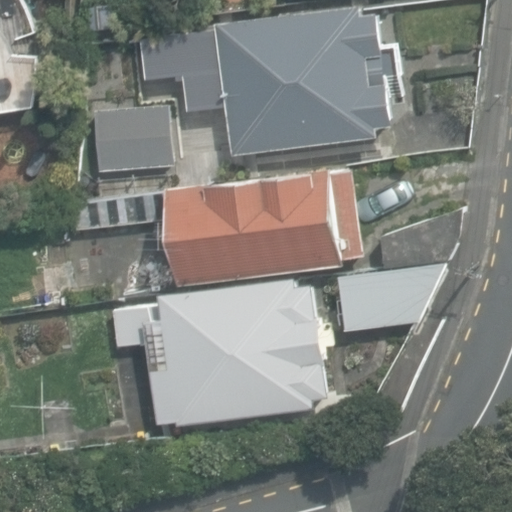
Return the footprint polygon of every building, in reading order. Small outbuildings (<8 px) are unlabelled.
[(0,0),(0,113),(10,112),(2,60),(0,59),(0,25),(6,25),(2,0),(0,0)] [(235,106),(240,151),(387,133),(386,124),(399,122),(385,9),(369,11),(368,3),(221,20),(222,26),(143,36),(148,79),(201,72),(206,109),(235,106)] [(99,107),(104,170),(178,165),(174,101),(99,107)] [(174,186),(185,281),(352,262),(350,255),(370,253),(360,167),(359,167),(338,169),(338,167),(174,186)] [(103,195),(106,224),(171,217),(169,188),(103,195)] [(386,234),(389,265),(452,258),(466,234),(469,204),(386,234)] [(362,278),(367,316),(426,310),(445,268),(362,278)] [(150,341),(159,423),(319,406),(318,396),(330,395),(322,314),(319,314),(315,282),(301,284),(300,276),(163,291),(164,302),(118,307),(122,344),(150,341)]
